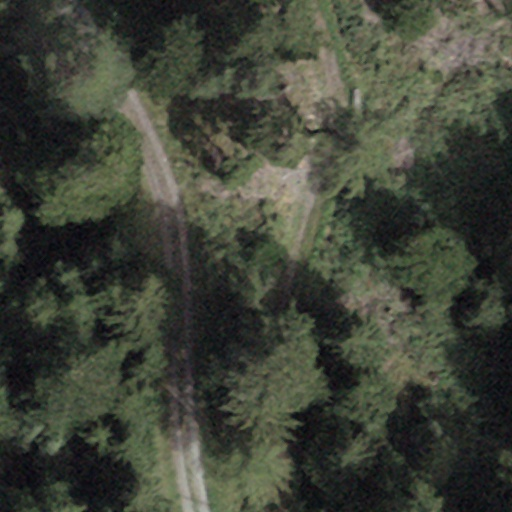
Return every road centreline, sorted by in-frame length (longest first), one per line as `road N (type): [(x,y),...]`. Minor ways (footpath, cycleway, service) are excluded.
road 1 (track): [(68,0),(154,142),(181,241),(207,511)]
road 2 (track): [(280,511),(279,322),(328,145),(335,81),(312,0)]
